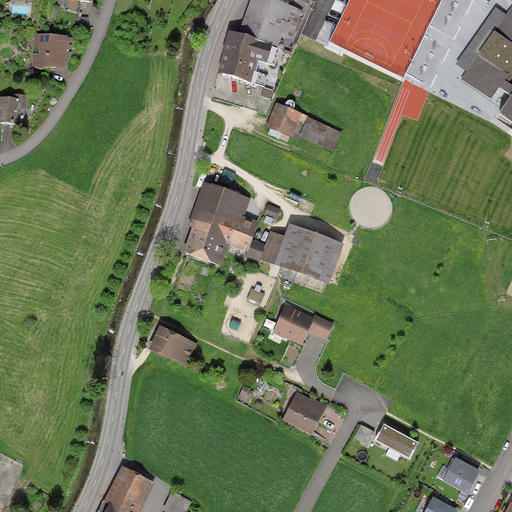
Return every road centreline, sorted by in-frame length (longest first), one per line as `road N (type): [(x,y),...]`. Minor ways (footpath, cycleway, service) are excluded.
road 1 (secondary): [(228,0),(205,58),(181,183),(129,326),(104,458),(82,511)]
road 2 (residential): [(112,0),(98,48),(58,116),(25,150),(0,161)]
